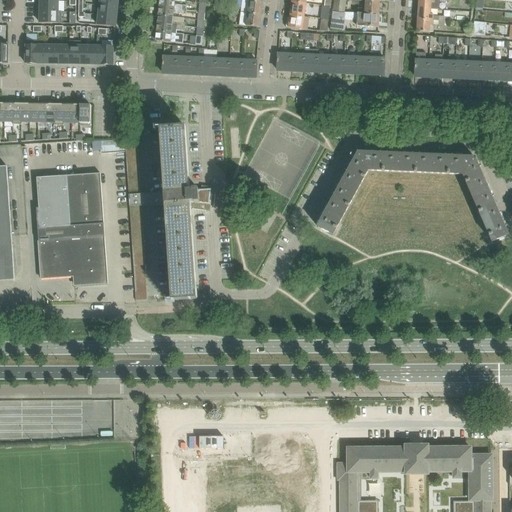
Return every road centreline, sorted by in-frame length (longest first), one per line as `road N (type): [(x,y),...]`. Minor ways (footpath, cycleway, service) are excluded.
road 1 (residential): [(511,424),(182,430),(167,445),(169,511)]
road 2 (secondary): [(511,345),(162,348)]
road 3 (unclassified): [(110,389),(335,389),(335,370)]
road 4 (unclassified): [(213,296),(260,296),(349,142)]
road 5 (unclassified): [(213,296),(207,216),(219,209),(217,173),(208,167),(205,90)]
road 6 (secondary): [(335,370),(511,370)]
road 7 (secondary): [(162,371),(335,370)]
road 8 (secondary): [(162,348),(0,349)]
road 9 (residential): [(0,84),(134,87)]
road 10 (unclassified): [(478,148),(349,142)]
